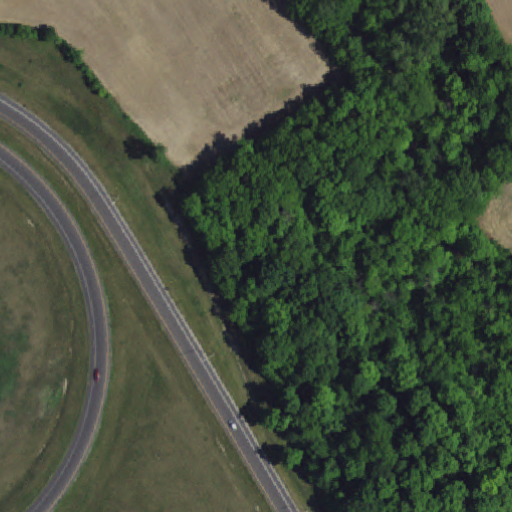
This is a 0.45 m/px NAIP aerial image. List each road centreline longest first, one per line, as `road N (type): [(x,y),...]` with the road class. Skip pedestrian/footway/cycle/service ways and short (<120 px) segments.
road 1 (motorway): [(284,511),(81,171),(0,106)]
road 2 (motorway): [(0,148),(46,195),(70,235),(90,279),(96,329),(96,391),(72,461),(32,511)]
